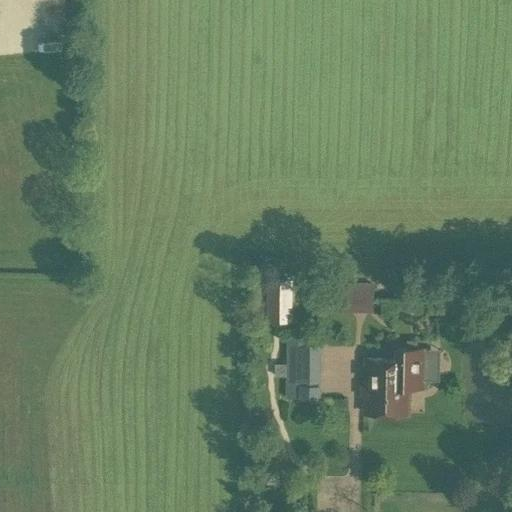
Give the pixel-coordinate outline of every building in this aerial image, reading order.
[(269,321),(290,321),(290,280),(269,280),(269,321)] [(372,312),(373,283),(337,282),(337,311),(372,312)] [(394,317),(395,299),(381,299),(381,317),(394,317)] [(286,337),(286,364),(275,364),(275,377),(286,377),(286,398),(320,398),(320,345),(316,345),(316,337),(286,337)] [(426,372),(426,350),(392,349),(392,360),(365,359),(365,388),(362,388),(362,395),(365,395),(365,414),(411,415),(411,389),(425,389),(425,379),(428,379),(429,373),(426,372)]
